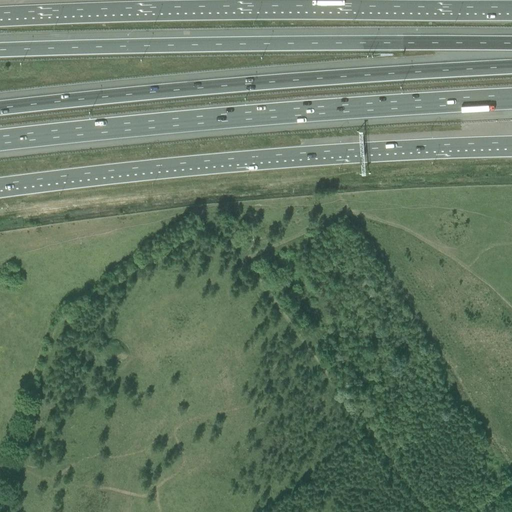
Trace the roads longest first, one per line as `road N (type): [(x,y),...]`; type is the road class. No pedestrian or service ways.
road 1 (trunk): [(0,186),(209,162),(511,143)]
road 2 (motorway): [(511,66),(0,106)]
road 3 (motorway): [(0,139),(511,101)]
road 4 (motorway): [(511,50),(405,44),(0,51)]
road 5 (trunk): [(511,6),(0,15)]
